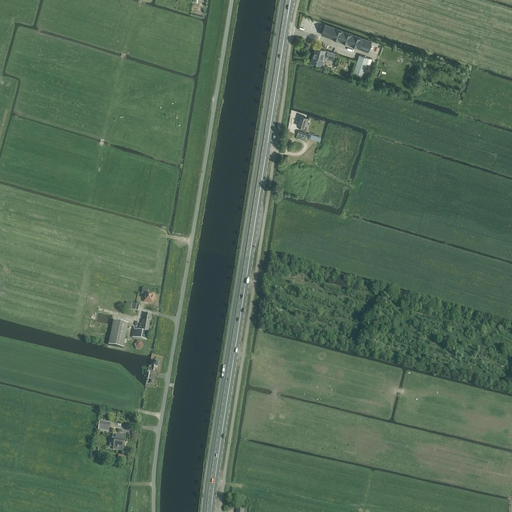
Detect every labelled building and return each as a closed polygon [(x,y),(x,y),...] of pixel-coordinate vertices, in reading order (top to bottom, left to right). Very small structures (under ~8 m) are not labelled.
[(325,23),(321,35),(331,39),(335,27),(325,23)] [(335,27),(331,39),(340,42),(344,31),(335,27)] [(344,31),(340,42),(350,45),(354,34),(344,31)] [(354,34),(350,45),(359,49),(363,38),(354,34)] [(363,38),(359,49),(368,52),(372,41),(363,38)] [(333,59),(335,53),(316,47),(311,62),(320,65),(324,53),(326,54),(326,57),(333,59)] [(363,78),(369,58),(359,55),(357,59),(352,74),(363,78)] [(306,132),(307,128),(304,128),(307,118),(300,116),(297,125),(300,127),(299,130),(306,132)] [(145,295),(143,302),(152,303),(154,294),(148,293),(149,290),(142,289),(141,294),(145,295)] [(127,302),(126,309),(138,311),(139,305),(127,302)] [(142,321),(142,323),(141,329),(134,327),(134,330),(132,338),(147,340),(151,315),(145,314),(144,321),(142,321)] [(113,321),(109,345),(124,348),(129,324),(113,321)] [(109,431),(110,424),(100,422),(99,430),(109,431)] [(123,449),(124,436),(113,435),(112,439),(115,440),(114,448),(123,449)]
